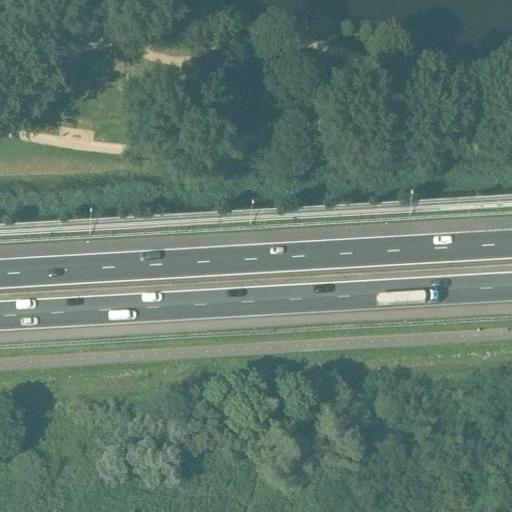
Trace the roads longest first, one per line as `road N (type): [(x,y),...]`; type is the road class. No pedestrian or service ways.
road 1 (motorway): [(511,242),(0,273)]
road 2 (motorway): [(0,319),(511,289)]
